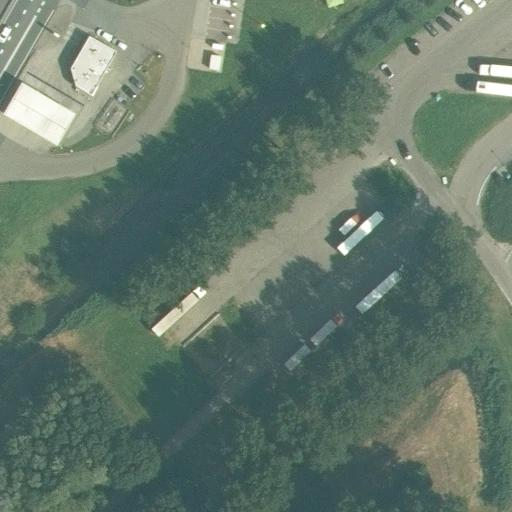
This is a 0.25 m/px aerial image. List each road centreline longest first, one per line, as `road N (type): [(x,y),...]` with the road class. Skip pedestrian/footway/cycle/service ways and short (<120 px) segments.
road 1 (unclassified): [(0,164),(88,163),(138,136),(170,87),(174,30)]
road 2 (track): [(225,393),(102,511)]
